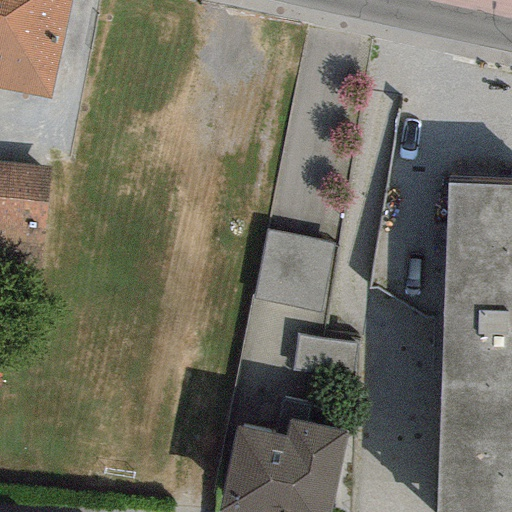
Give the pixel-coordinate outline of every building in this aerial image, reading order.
[(71,0),(0,0),(0,89),(51,100),(71,0)] [(49,171),(0,166),(0,281),(39,285),(49,171)] [(511,511),(511,182),(444,180),(433,511),(511,511)] [(330,243),(270,231),(258,293),(317,305),(330,243)] [(355,374),(356,333),(294,332),(293,373),(355,374)] [(286,444),(234,432),(217,509),(229,511),(328,511),(346,432),(291,420),(286,444)]
